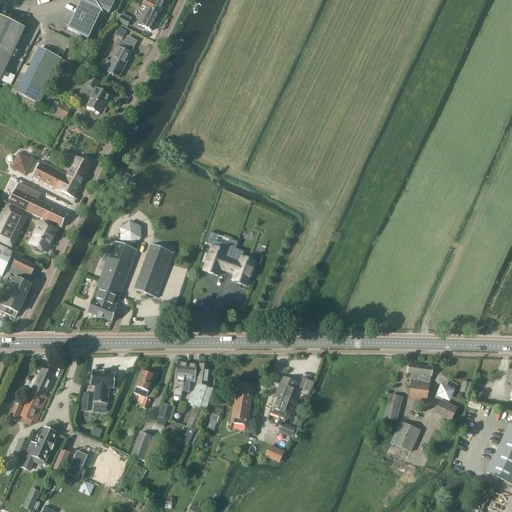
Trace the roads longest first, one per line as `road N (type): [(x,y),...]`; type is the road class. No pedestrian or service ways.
road 1 (secondary): [(511,347),(48,343)]
road 2 (unclassified): [(22,328),(178,0)]
road 3 (track): [(423,344),(433,302),(503,157)]
